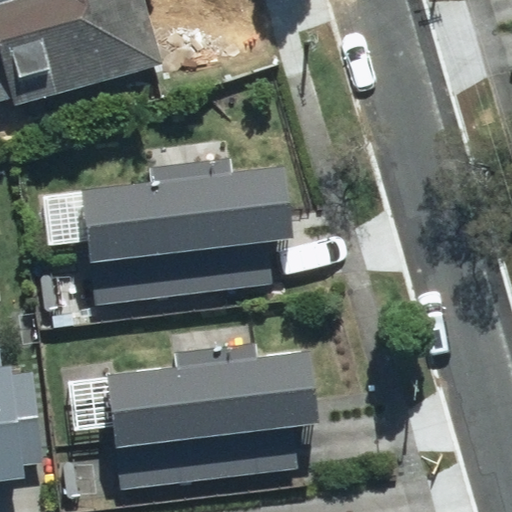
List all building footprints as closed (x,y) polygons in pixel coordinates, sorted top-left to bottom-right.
[(138,0),(0,0),(0,89),(8,118),(160,74),(138,0)] [(215,0),(155,15),(171,76),(230,60),(215,0)] [(93,274),(98,314),(272,292),(267,254),(280,253),(270,175),(223,181),(221,167),(133,178),(136,196),(66,205),(75,277),(93,274)] [(169,375),(91,383),(98,461),(112,459),(115,496),(300,479),(296,438),(303,438),(296,362),(249,367),(248,350),(167,358),(169,375)] [(0,490),(11,489),(0,393),(0,490)]
